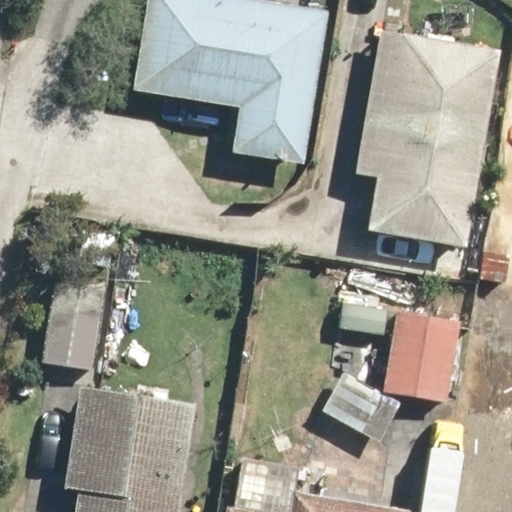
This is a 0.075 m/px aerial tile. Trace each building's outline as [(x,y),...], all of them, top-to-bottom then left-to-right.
[(290,116),(306,28),(158,2),(142,89),(290,116)] [(447,232),(477,60),(385,44),(355,216),(447,232)] [(59,287),(48,363),(84,368),(95,292),(59,287)] [(511,327),(479,324),(469,408),(458,491),(511,497),(511,327)] [(400,325),(391,382),(441,390),(450,333),(400,325)] [(395,412),(341,378),(318,414),(373,448),(395,412)] [(161,511),(174,417),(81,405),(67,511),(161,511)] [(345,511),(226,494),(223,511),(345,511)]
